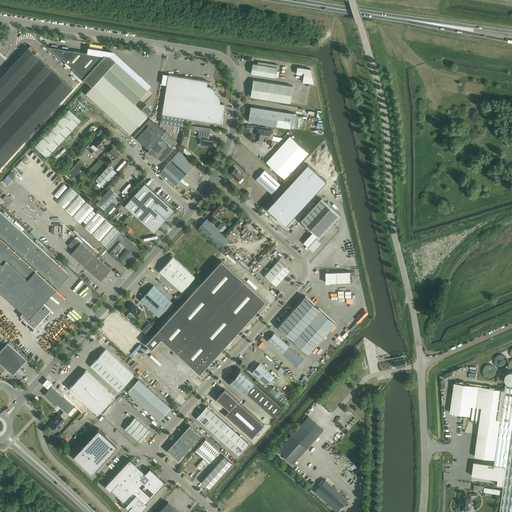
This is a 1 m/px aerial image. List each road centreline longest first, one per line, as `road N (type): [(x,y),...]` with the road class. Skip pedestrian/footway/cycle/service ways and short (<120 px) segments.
road 1 (unclassified): [(420,365),(390,215),(384,113),(352,0)]
road 2 (unclassified): [(213,176),(236,110),(237,77),(221,55),(0,19)]
road 3 (unclassified): [(213,176),(305,269),(183,411)]
road 4 (unclassified): [(20,400),(191,210)]
road 5 (unclassified): [(422,511),(420,365)]
road 6 (trunk): [(369,14),(511,41)]
road 7 (trunk): [(511,32),(369,14)]
road 8 (unclassified): [(214,511),(157,457),(157,441),(183,411)]
road 9 (track): [(367,511),(363,381)]
